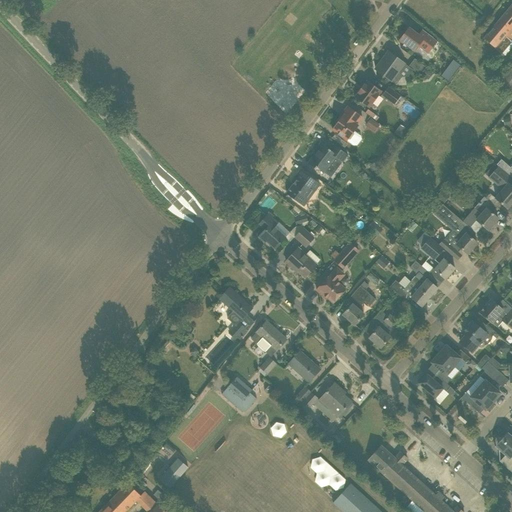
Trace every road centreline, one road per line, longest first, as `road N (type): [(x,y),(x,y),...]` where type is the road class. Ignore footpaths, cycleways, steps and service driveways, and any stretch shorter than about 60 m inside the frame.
road 1 (residential): [(14,511),(220,234)]
road 2 (unclassified): [(220,234),(0,4)]
road 3 (residential): [(220,234),(394,0)]
road 4 (residential): [(384,390),(220,234)]
road 5 (residential): [(384,390),(511,248)]
